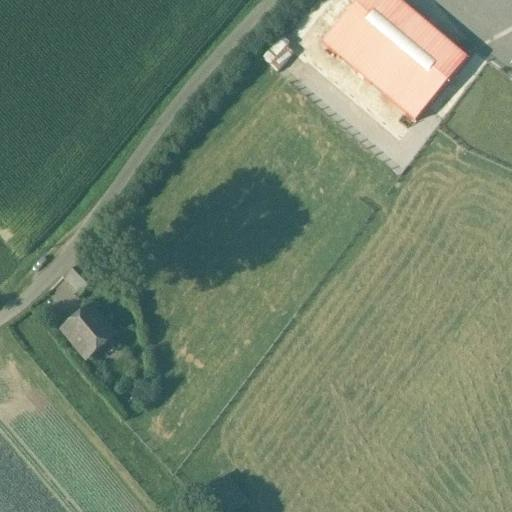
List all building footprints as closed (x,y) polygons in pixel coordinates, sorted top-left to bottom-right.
[(465,79),(372,1),(333,47),(426,125),(465,79)] [(106,272),(91,257),(81,268),(96,283),(106,272)] [(96,283),(81,268),(66,282),(81,297),(96,283)] [(92,312),(65,334),(87,361),(114,338),(92,312)] [(225,511),(237,511),(253,500),(230,472),(208,490),(225,511)]
